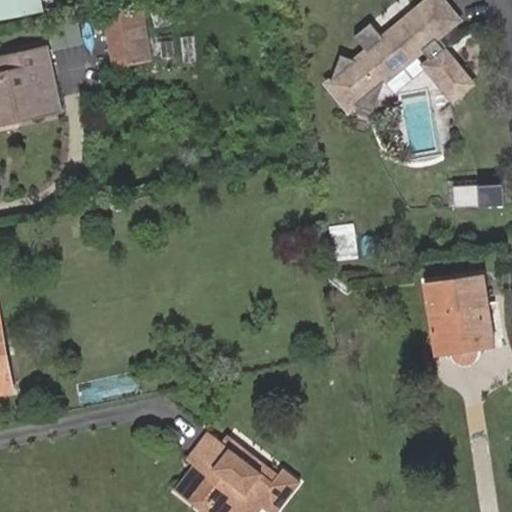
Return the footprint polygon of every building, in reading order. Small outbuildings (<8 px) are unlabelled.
[(33,14),(30,0),(0,0),(0,20),(31,14),(33,14)] [(462,21),(444,0),(425,0),(411,12),(380,37),(369,24),(355,36),(366,50),(352,60),(341,56),(332,77),(323,84),(349,116),(358,108),(373,112),(383,82),(385,84),(424,53),(428,59),(420,65),(452,105),(476,85),(446,49),(448,47),(441,39),(462,21)] [(380,37),(411,12),(401,0),(399,0),(369,24),(380,37)] [(186,62),(196,61),(193,38),(183,39),(186,62)] [(117,73),(144,68),(138,40),(111,45),(117,73)] [(46,50),(7,59),(10,76),(0,77),(0,122),(1,122),(2,127),(19,123),(18,118),(59,110),(46,50)] [(0,77),(10,76),(7,59),(0,60),(0,77)] [(456,201),(505,201),(505,180),(456,180),(456,201)] [(335,223),(336,256),(361,255),(359,222),(335,223)] [(495,346),(483,267),(424,277),(436,355),(451,353),(452,355),(453,357),(455,358),(456,359),(458,360),(460,361),(462,362),(464,362),(466,362),(468,362),(470,362),(472,361),(473,360),(475,359),(476,357),(478,356),(479,354),(479,352),(480,350),(480,348),(495,346)] [(0,363),(0,393),(12,391),(7,362),(0,363)] [(263,511),(276,511),(300,483),(282,469),(276,476),(271,482),(224,443),(211,432),(188,462),(194,467),(175,489),(194,505),(197,503),(205,509),(203,511),(260,511),(262,511),(263,511)] [(271,482),(276,476),(229,437),(224,443),(271,482)] [(194,505),(202,511),(203,511),(205,509),(197,503),(194,505)]
